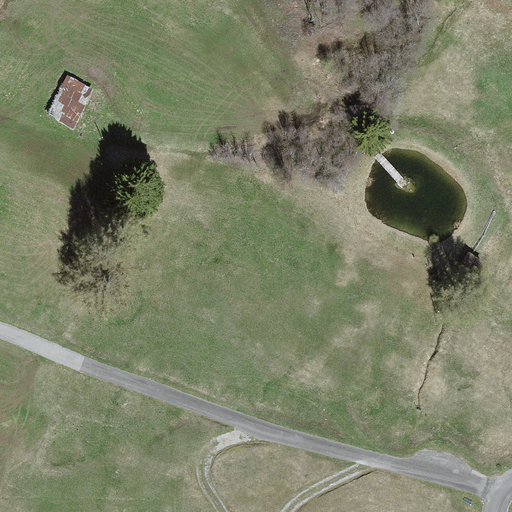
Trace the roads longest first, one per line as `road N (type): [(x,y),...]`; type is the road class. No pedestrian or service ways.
road 1 (track): [(490,500),(0,325)]
road 2 (track): [(267,424),(231,435),(203,462),(204,483),(221,511)]
